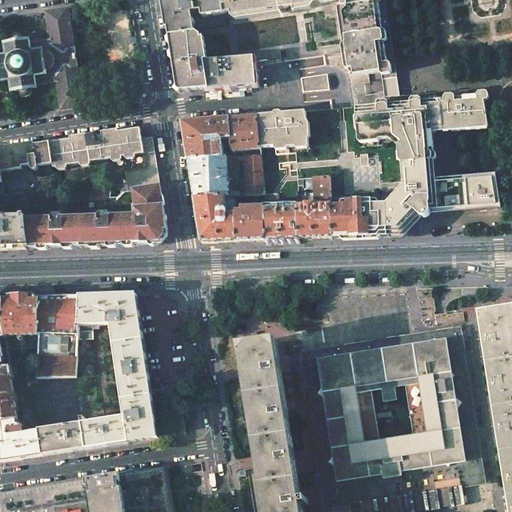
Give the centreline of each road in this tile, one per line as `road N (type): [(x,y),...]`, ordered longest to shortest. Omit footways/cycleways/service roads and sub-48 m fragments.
road 1 (tertiary): [(189,279),(511,269)]
road 2 (residential): [(214,444),(0,477)]
road 3 (tertiary): [(0,285),(189,279)]
road 4 (residential): [(163,108),(189,279)]
road 5 (residential): [(189,279),(214,444)]
road 6 (residential): [(163,108),(0,132)]
